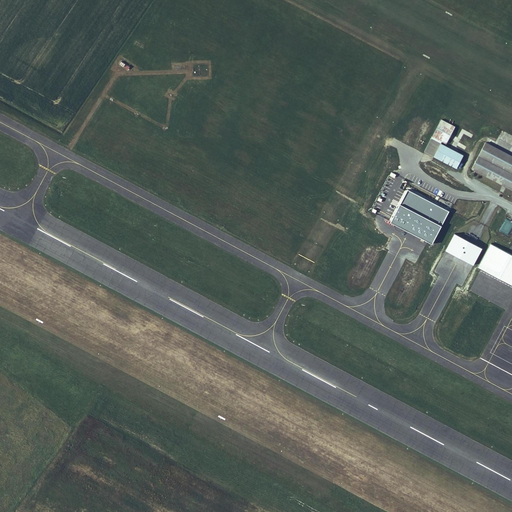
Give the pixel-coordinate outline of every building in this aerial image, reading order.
[(455,125),(442,118),(433,135),(443,140),(447,142),(455,125)] [(442,141),(435,154),(458,165),(465,152),(442,141)] [(511,154),(485,141),(472,168),(511,188),(511,154)] [(387,178),(384,185),(390,188),(393,181),(387,178)] [(433,246),(444,223),(401,202),(391,223),(427,240),(426,243),(433,246)] [(509,235),(511,228),(511,221),(505,218),(500,231),(509,235)] [(485,245),(456,231),(447,249),(475,263),(485,245)] [(511,255),(490,245),(478,268),(511,285),(511,255)]
